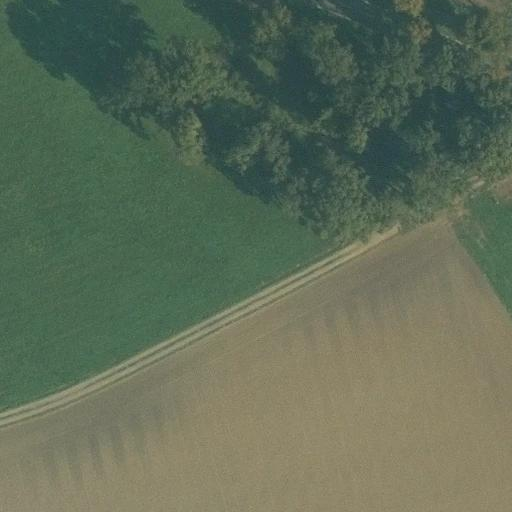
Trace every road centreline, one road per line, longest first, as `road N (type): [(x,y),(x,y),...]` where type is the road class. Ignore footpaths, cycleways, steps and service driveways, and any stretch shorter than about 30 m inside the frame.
road 1 (track): [(511,162),(249,307),(46,405),(0,418)]
road 2 (secondary): [(510,82),(312,0)]
